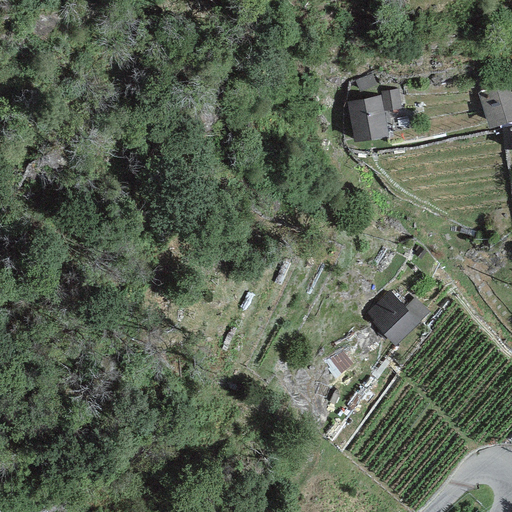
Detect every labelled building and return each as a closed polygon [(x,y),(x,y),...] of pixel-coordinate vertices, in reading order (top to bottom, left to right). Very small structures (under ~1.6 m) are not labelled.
[(373,73),(355,80),(359,92),(378,85),(373,73)] [(511,83),(478,92),(488,130),(511,123),(511,83)] [(380,96),(345,103),(353,144),(389,137),(384,111),(401,108),(397,89),(379,92),(380,96)] [(511,127),(503,128),(504,151),(511,151),(511,127)] [(405,308),(391,292),(366,315),(396,346),(430,315),(415,299),(405,308)]
